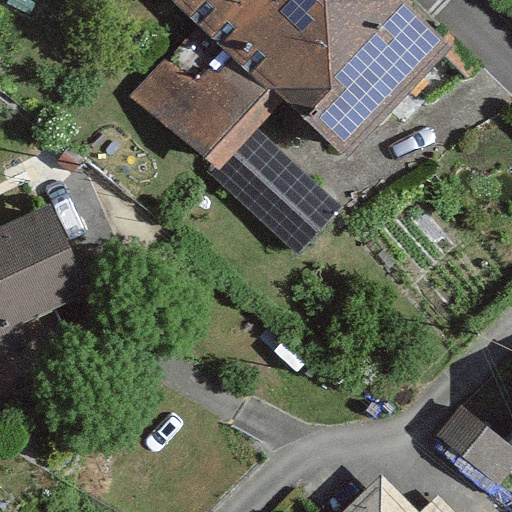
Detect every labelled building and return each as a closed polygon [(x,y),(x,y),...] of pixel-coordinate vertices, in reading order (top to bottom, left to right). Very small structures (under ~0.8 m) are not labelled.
[(441,38),(408,0),(173,0),(195,21),(282,95),(339,148),(441,38)] [(282,95),(195,21),(132,94),(218,169),(282,95)] [(81,281),(44,200),(0,219),(0,341),(24,330),(15,310),(81,281)] [(511,464),(511,447),(460,408),(437,437),(498,483),(511,464)] [(421,511),(411,511),(375,475),(337,511),(445,511),(434,500),(421,511)]
